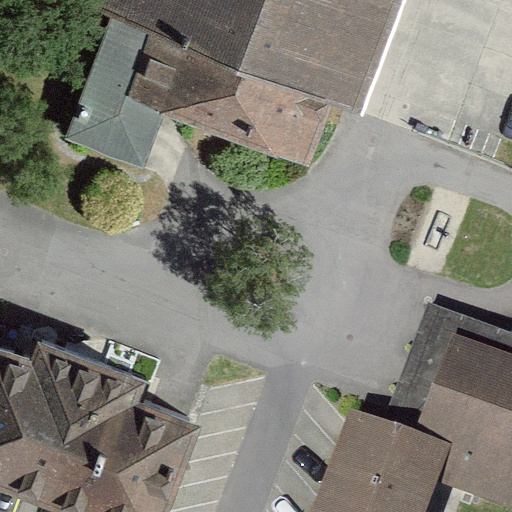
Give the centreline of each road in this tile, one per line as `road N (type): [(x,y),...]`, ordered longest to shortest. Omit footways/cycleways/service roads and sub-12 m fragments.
road 1 (residential): [(0,231),(48,272),(179,327),(303,363)]
road 2 (residential): [(350,272),(361,214),(400,174),(456,178),(511,199)]
road 3 (residential): [(350,272),(511,319)]
road 4 (residential): [(241,511),(303,363)]
